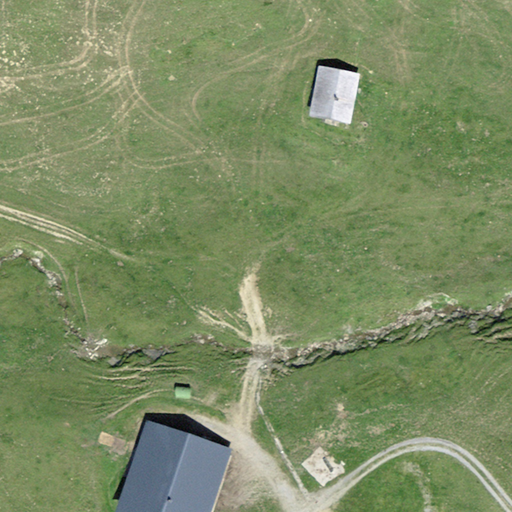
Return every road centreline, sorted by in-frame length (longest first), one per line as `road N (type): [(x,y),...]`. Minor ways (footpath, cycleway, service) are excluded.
road 1 (track): [(302,511),(242,428),(260,346),(244,286),(219,270),(0,212)]
road 2 (track): [(511,510),(470,461),(422,443),(368,464),(313,511)]
